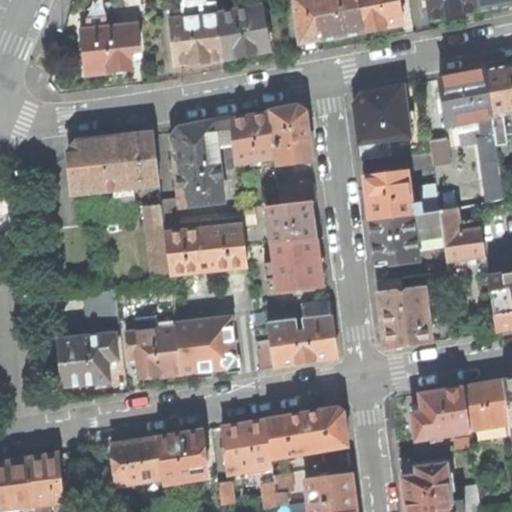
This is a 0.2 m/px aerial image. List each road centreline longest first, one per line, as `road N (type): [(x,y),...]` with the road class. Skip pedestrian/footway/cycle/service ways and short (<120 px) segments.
road 1 (residential): [(364,379),(0,440)]
road 2 (residential): [(0,120),(153,106),(322,76)]
road 3 (residential): [(322,76),(364,379)]
road 4 (residential): [(322,76),(511,39)]
road 5 (residential): [(511,352),(364,379)]
road 6 (residential): [(364,379),(383,511)]
